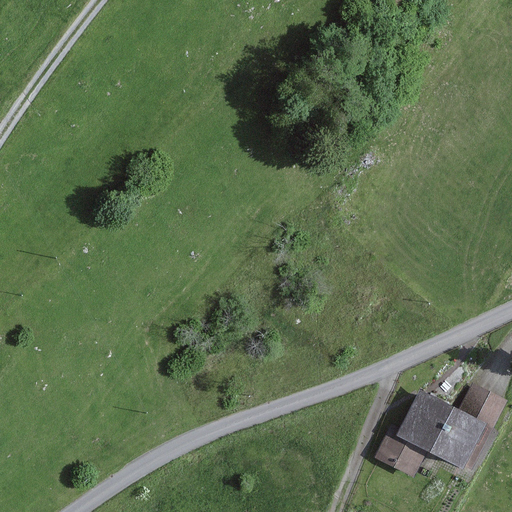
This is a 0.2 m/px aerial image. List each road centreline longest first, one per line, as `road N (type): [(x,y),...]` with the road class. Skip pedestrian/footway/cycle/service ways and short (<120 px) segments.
road 1 (unclassified): [(511,312),(394,367),(197,436),(77,511)]
road 2 (track): [(394,367),(340,511)]
